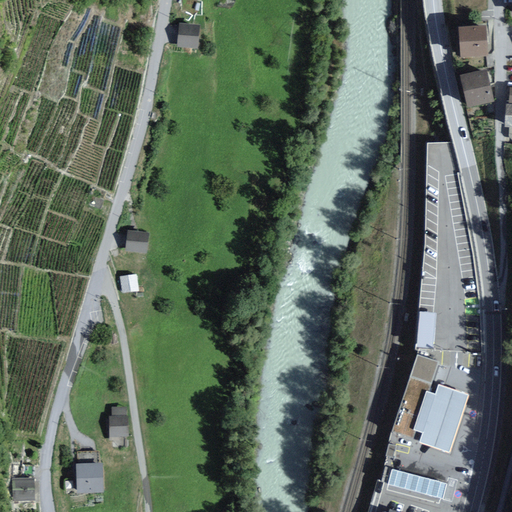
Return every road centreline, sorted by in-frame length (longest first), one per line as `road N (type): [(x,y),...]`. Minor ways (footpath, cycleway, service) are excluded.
road 1 (secondary): [(433,0),(491,290),(492,393),(470,511)]
road 2 (residential): [(105,246),(47,460),(51,511)]
road 3 (residential): [(149,511),(105,246)]
road 4 (residential): [(105,246),(165,0)]
